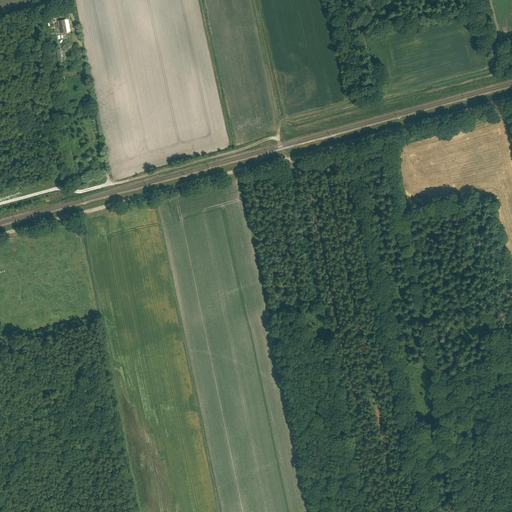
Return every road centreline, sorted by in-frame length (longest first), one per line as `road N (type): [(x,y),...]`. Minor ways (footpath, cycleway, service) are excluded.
road 1 (track): [(383,133),(0,235)]
road 2 (track): [(271,137),(113,182),(69,10)]
road 3 (track): [(511,98),(383,133)]
